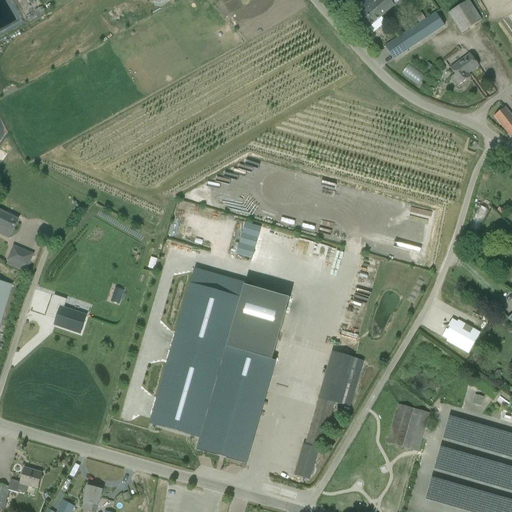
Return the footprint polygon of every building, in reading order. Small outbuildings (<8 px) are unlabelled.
[(381,17),(366,0),(362,0),(352,9),(358,15),(350,22),(361,35),(381,17)] [(366,0),(381,17),(400,1),(399,0),(366,0)] [(481,21),(469,1),(448,14),(461,34),(481,21)] [(415,17),(419,23),(425,20),(421,13),(415,17)] [(394,60),(443,29),(434,15),(385,46),(394,60)] [(453,65),(468,54),(464,49),(450,60),(453,65)] [(470,54),(450,69),(455,75),(452,78),(458,86),(467,80),(465,77),(479,67),(470,54)] [(407,65),(402,74),(419,83),(424,74),(407,65)] [(511,116),(505,108),(494,117),(511,139),(511,116)] [(477,232),(489,210),(480,205),(468,227),(477,232)] [(0,228),(11,234),(17,221),(0,212),(0,228)] [(254,258),(262,226),(245,222),(237,254),(254,258)] [(466,231),(462,242),(473,246),(477,235),(466,231)] [(6,266),(25,273),(26,269),(28,270),(34,255),(13,246),(7,261),(8,262),(6,266)] [(151,259),(148,268),(154,270),(157,260),(151,259)] [(291,319),(287,318),(292,297),(247,283),(244,293),(194,279),(151,429),(202,443),(199,455),(248,469),(291,319)] [(0,329),(13,286),(0,281),(0,329)] [(119,305),(123,293),(116,290),(111,302),(119,305)] [(80,334),(86,317),(63,309),(65,300),(55,297),(48,316),(57,319),(55,325),(80,334)] [(348,323),(361,328),(364,321),(350,317),(348,323)] [(480,333),(458,321),(457,323),(452,320),(448,327),(450,328),(448,331),(446,330),(442,337),(447,340),(446,342),(468,354),(480,333)] [(353,406),(364,359),(329,351),(299,477),(314,480),(332,401),(353,406)] [(482,406),(484,397),(474,394),(472,403),(482,406)] [(130,421),(134,400),(129,400),(126,420),(130,421)] [(418,453),(430,414),(398,405),(387,444),(418,453)] [(37,490),(42,474),(25,469),(21,484),(19,490),(27,493),(29,488),(37,490)] [(389,498),(393,475),(382,473),(381,478),(373,477),(370,494),(389,498)] [(0,510),(3,511),(9,491),(18,494),(19,490),(21,484),(13,481),(11,483),(9,488),(0,485),(0,510)] [(102,491),(96,489),(97,488),(88,483),(83,493),(86,494),(82,510),(88,511),(96,511),(98,506),(102,491)] [(72,511),(75,507),(63,501),(57,511),(52,511),(49,511),(48,511),(72,511)]
